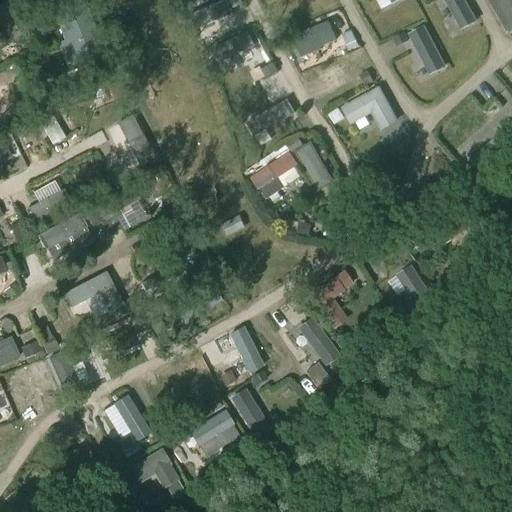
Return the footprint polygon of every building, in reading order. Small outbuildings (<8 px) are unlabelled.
[(19,0),(7,0),(0,4),(0,22),(25,9),(19,0)] [(84,0),(77,0),(52,11),(64,40),(57,43),(66,65),(105,48),(84,0)] [(226,0),(223,0),(186,17),(193,32),(233,14),(231,11),(227,1),(226,0)] [(239,0),(229,0),(228,1),(232,11),(243,6),(239,0)] [(463,0),(444,0),(461,30),(475,22),(463,0)] [(511,0),(488,0),(507,32),(511,29),(511,0)] [(328,21),(293,36),(297,47),(317,39),(321,47),(336,41),(328,21)] [(423,27),(409,34),(430,75),(444,68),(423,27)] [(351,30),(342,34),(349,50),(358,46),(351,30)] [(248,32),(212,50),(219,63),(255,46),(248,32)] [(404,33),(393,39),(397,46),(408,40),(404,33)] [(353,57),(314,76),(319,87),(359,68),(353,57)] [(368,71),(360,75),(365,86),(373,82),(368,71)] [(23,77),(0,89),(0,96),(5,107),(19,100),(24,110),(37,102),(36,100),(47,93),(42,84),(31,91),(23,77)] [(379,88),(342,108),(351,124),(372,112),(382,130),(397,121),(379,88)] [(287,102),(244,125),(252,139),(294,115),(287,102)] [(47,107),(35,114),(52,144),(65,137),(47,107)] [(337,109),(328,115),(334,124),(344,118),(337,109)] [(132,116),(117,124),(139,166),(154,158),(132,116)] [(511,133),(505,126),(469,161),(483,177),(511,148),(511,133)] [(298,137),(289,143),(294,151),(303,146),(298,137)] [(399,143),(388,150),(394,160),(406,152),(399,143)] [(311,144),(297,152),(319,190),(333,182),(311,144)] [(249,145),(244,161),(246,169),(258,161),(262,149),(249,145)] [(290,153),(251,178),(266,200),(301,177),(294,166),(297,164),(290,153)] [(158,164),(146,171),(152,181),(164,175),(158,164)] [(101,175),(88,183),(95,194),(107,187),(101,175)] [(131,187),(92,209),(107,237),(123,228),(115,213),(138,200),(131,187)] [(63,189),(24,210),(32,225),(71,203),(63,189)] [(474,201),(435,228),(446,242),(484,215),(474,201)] [(79,213),(36,236),(44,250),(87,227),(79,213)] [(491,214),(484,219),(496,236),(502,232),(491,214)] [(20,222),(8,227),(15,243),(27,238),(20,222)] [(299,223),(296,236),(307,238),(310,226),(299,223)] [(73,254),(64,258),(68,265),(77,261),(73,254)] [(10,261),(3,264),(5,272),(13,270),(10,261)] [(180,264),(141,284),(148,299),(187,278),(180,264)] [(412,268),(398,277),(424,315),(438,306),(412,268)] [(106,271),(63,293),(70,308),(98,293),(108,312),(122,304),(106,271)] [(343,271),(308,295),(333,329),(347,319),(332,299),(352,284),(343,271)] [(13,284),(4,292),(9,298),(18,291),(13,284)] [(212,286),(174,309),(183,325),(222,301),(212,286)] [(288,294),(276,299),(291,331),(303,325),(288,294)] [(402,312),(393,318),(399,328),(408,322),(402,312)] [(5,318),(0,323),(0,325),(8,332),(13,324),(5,318)] [(311,320),(297,330),(325,367),(338,356),(311,320)] [(47,327),(38,331),(43,342),(52,338),(47,327)] [(0,365),(19,357),(10,336),(0,340),(0,365)] [(37,341),(21,348),(27,363),(43,356),(37,341)] [(55,342),(44,347),(47,355),(58,350),(55,342)] [(77,344),(47,358),(63,391),(79,384),(71,366),(85,360),(77,344)] [(339,358),(329,366),(337,376),(347,368),(339,358)] [(317,364),(305,373),(317,389),(329,380),(317,364)] [(260,371),(250,377),(255,385),(265,379),(260,371)] [(17,374),(3,381),(20,415),(34,408),(17,374)] [(245,391),(229,401),(252,439),(268,428),(245,391)] [(126,397),(113,405),(136,443),(149,434),(126,397)] [(192,406),(197,416),(212,408),(207,399),(192,406)] [(224,411),(190,432),(198,446),(221,431),(232,424),(224,411)] [(89,446),(46,459),(53,481),(72,475),(76,492),(107,482),(104,471),(97,474),(89,446)] [(161,449),(117,475),(127,491),(153,476),(161,490),(165,488),(176,481),(177,480),(168,466),(171,465),(161,449)] [(16,510),(13,511),(41,511),(16,487),(5,499),(16,510)] [(127,498),(121,502),(126,511),(128,511),(134,509),(127,498)] [(201,511),(195,502),(185,508),(187,511),(201,511)]
